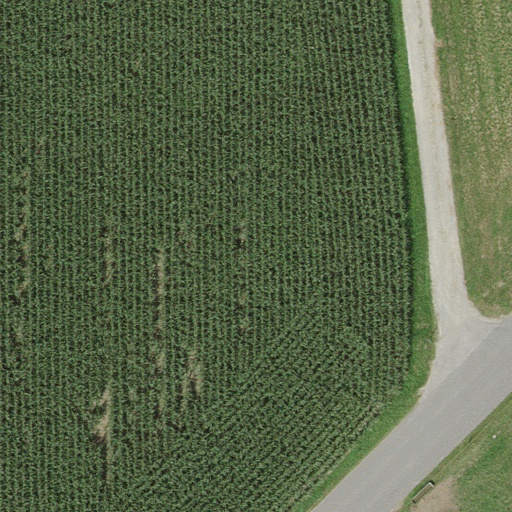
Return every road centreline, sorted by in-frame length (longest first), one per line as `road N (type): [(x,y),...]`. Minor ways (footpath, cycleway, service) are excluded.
road 1 (track): [(416,0),(456,331),(495,373)]
road 2 (unclassified): [(354,511),(511,356)]
